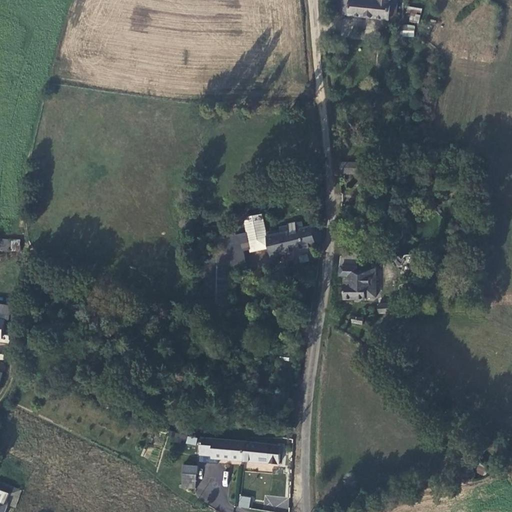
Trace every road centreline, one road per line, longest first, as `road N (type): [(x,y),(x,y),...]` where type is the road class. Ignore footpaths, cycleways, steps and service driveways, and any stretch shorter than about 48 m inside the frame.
road 1 (unclassified): [(306,511),(303,429),(333,208),(312,0)]
road 2 (track): [(303,429),(173,428),(13,375)]
